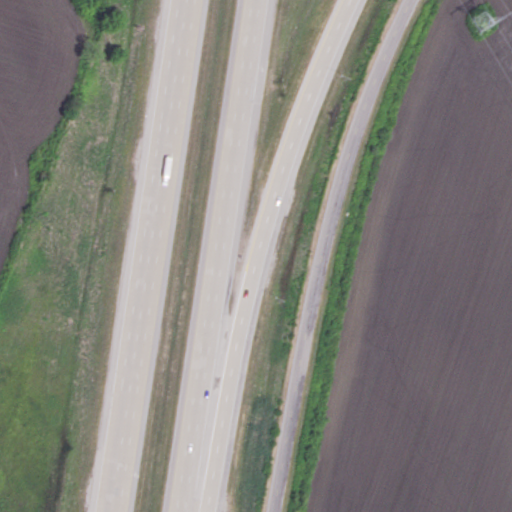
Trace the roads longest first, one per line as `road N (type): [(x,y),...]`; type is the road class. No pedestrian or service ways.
road 1 (residential): [(271,511),(331,209),(371,83),(410,0)]
road 2 (motorway): [(185,503),(278,196),(354,0)]
road 3 (motorway): [(180,0),(104,511)]
road 4 (motorway): [(185,503),(260,0)]
